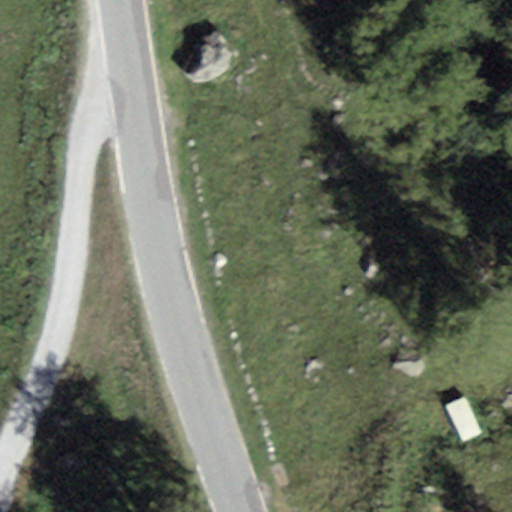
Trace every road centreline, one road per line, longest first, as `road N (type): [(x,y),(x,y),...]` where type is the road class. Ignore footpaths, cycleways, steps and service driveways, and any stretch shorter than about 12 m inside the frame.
road 1 (tertiary): [(114,0),(166,288),(243,511)]
road 2 (track): [(0,492),(11,441),(71,284),(77,176),(100,64),(121,47)]
